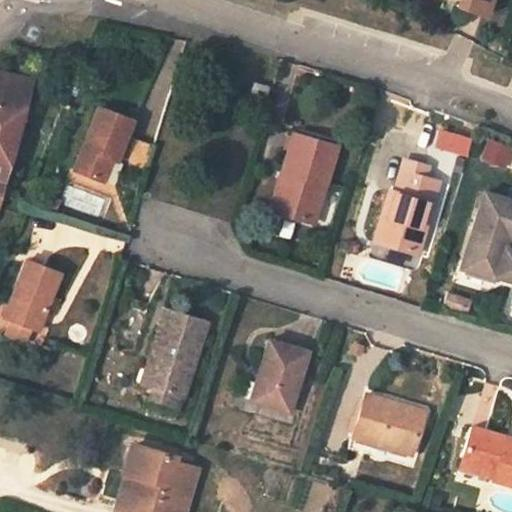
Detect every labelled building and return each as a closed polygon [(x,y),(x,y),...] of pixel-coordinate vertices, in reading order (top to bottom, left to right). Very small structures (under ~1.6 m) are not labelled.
[(465,0),(463,8),(485,16),(490,0),(465,0)] [(0,198),(33,78),(0,71),(0,198)] [(255,82),(252,92),(265,96),(268,86),(255,82)] [(132,120),(98,107),(74,169),(103,180),(111,158),(117,160),(132,120)] [(294,134),(283,171),(291,173),(279,213),(313,223),(336,147),(294,134)] [(148,169),(155,145),(131,137),(123,160),(148,169)] [(428,166),(405,159),(395,192),(389,191),(374,241),(417,253),(439,180),(425,175),(428,166)] [(291,173),(283,171),(271,210),(279,213),(291,173)] [(511,199),(484,190),(460,268),(495,279),(496,277),(511,281),(511,199)] [(4,316),(11,319),(32,327),(38,329),(58,275),(24,262),(4,316)] [(165,308),(151,354),(160,357),(151,387),(184,398),(207,321),(165,308)] [(32,327),(11,319),(5,334),(27,342),(32,327)] [(249,399),(289,412),(308,351),(268,339),(249,399)] [(142,385),(151,387),(160,357),(151,354),(142,385)] [(181,407),(184,398),(151,387),(148,397),(181,407)] [(365,394),(352,435),(411,454),(424,413),(365,394)] [(471,425),(460,463),(493,473),(492,478),(511,484),(511,445),(504,443),(506,437),(471,425)] [(134,444),(125,474),(140,478),(131,511),(132,511),(183,511),(196,468),(174,461),(175,456),(134,444)] [(458,467),(492,478),(493,473),(460,463),(458,467)] [(140,478),(125,474),(115,507),(131,511),(140,478)]
